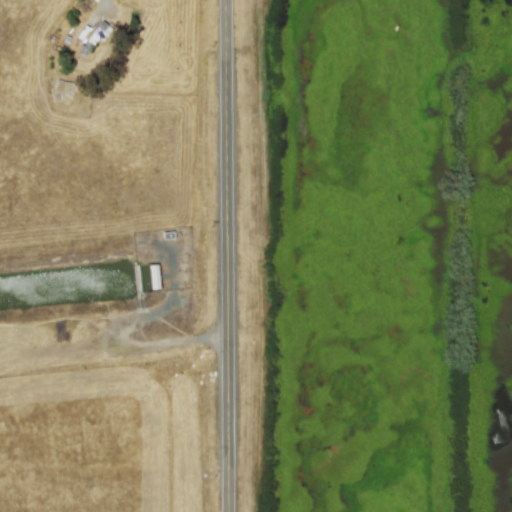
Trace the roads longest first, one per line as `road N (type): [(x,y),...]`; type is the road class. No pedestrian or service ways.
road 1 (tertiary): [(227,511),(224,0)]
road 2 (residential): [(465,511),(462,0)]
